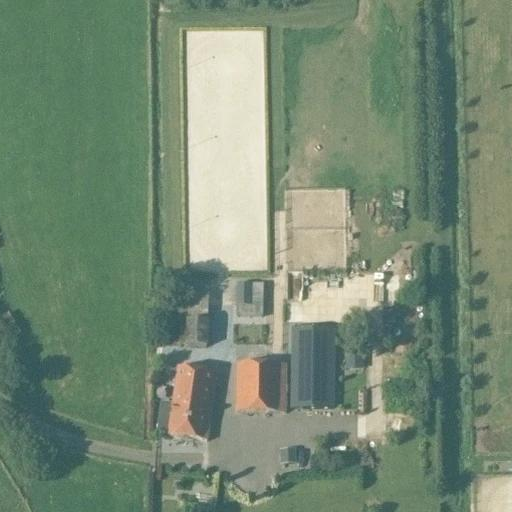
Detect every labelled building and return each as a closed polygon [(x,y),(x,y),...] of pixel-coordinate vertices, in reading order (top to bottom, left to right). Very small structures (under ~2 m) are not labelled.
[(251,307),(251,286),(236,286),(235,307),(251,307)] [(163,324),(162,348),(206,350),(208,297),(171,296),(170,325),(163,324)] [(292,331),(292,411),(332,411),(333,331),(292,331)] [(362,354),(346,354),(345,371),(362,371),(362,354)] [(235,366),(235,415),(285,416),(286,367),(235,366)] [(177,371),(172,407),(160,406),(156,433),(168,434),(167,438),(206,444),(216,377),(177,371)] [(293,454),(280,455),(281,468),(294,467),(293,454)]
